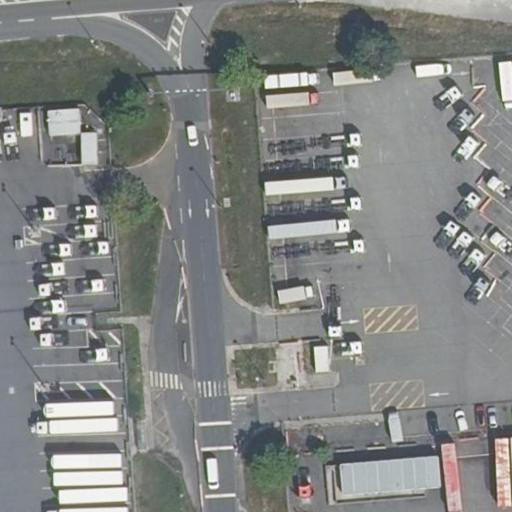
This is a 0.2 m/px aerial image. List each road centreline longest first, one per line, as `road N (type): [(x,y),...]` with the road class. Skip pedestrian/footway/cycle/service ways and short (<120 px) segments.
road 1 (unclassified): [(196,132),(228,511)]
road 2 (unclassified): [(61,17),(139,43),(169,71),(196,132)]
road 3 (unclassified): [(212,0),(195,47),(196,132)]
road 4 (tertiary): [(61,17),(181,0)]
